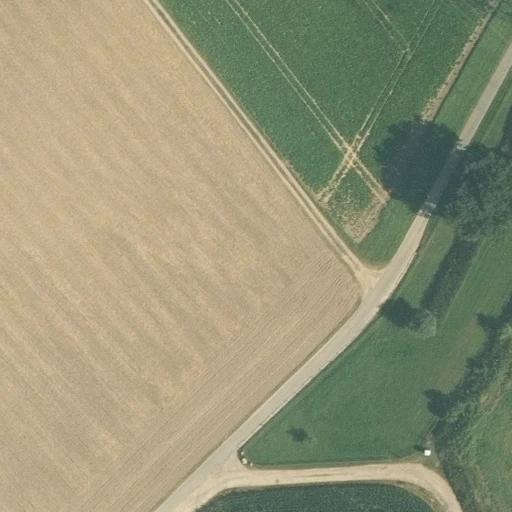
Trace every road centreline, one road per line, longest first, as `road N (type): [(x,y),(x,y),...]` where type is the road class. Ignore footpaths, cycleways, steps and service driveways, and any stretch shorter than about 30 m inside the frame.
road 1 (track): [(511,54),(378,292),(163,511)]
road 2 (track): [(378,292),(144,0)]
road 3 (track): [(218,457),(238,477),(413,472),(433,479)]
